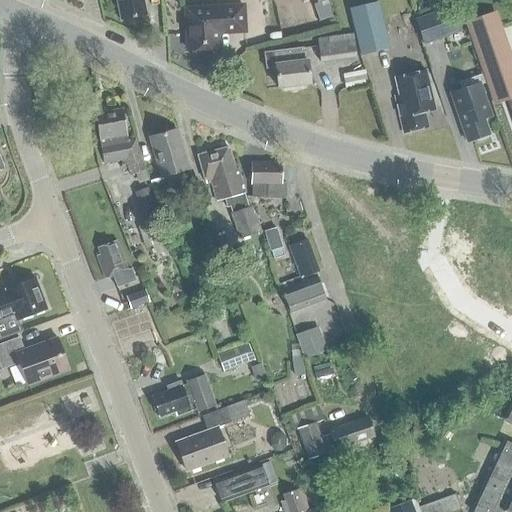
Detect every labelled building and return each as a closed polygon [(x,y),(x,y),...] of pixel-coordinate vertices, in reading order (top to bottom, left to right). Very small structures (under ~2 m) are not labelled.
[(115,0),(120,21),(146,16),(142,0),(115,0)] [(414,19),(423,45),(462,31),(453,5),(414,19)] [(191,51),(191,54),(203,53),(203,50),(219,49),(218,34),(244,32),(243,7),(185,10),(187,51),(191,51)] [(507,99),(511,113),(511,67),(493,14),(466,23),(494,103),(507,99)] [(369,50),(386,47),(383,24),(366,26),(369,50)] [(353,35),(316,39),(319,63),(355,58),(353,35)] [(303,62),(302,49),(263,54),(265,70),(275,69),(278,89),(309,86),(306,61),(303,62)] [(394,96),(403,134),(427,128),(424,113),(434,110),(425,71),(393,79),(397,95),(394,96)] [(480,82),(448,93),(466,143),(474,140),(477,141),(484,139),(485,136),(488,135),(483,120),(492,117),(480,82)] [(121,110),(94,115),(99,149),(100,149),(103,165),(124,161),(130,176),(146,169),(135,140),(125,141),(121,110)] [(148,145),(158,180),(162,179),(166,190),(182,186),(178,173),(186,171),(173,131),(146,140),(148,145)] [(225,149),(199,156),(207,184),(211,182),(216,202),(224,200),(226,207),(229,207),(230,211),(247,206),(244,194),(243,195),(237,168),(233,169),(228,149),(225,149)] [(263,197),(263,198),(283,198),(283,182),(278,182),(278,164),(248,164),(248,185),(251,185),(251,197),(263,197)] [(156,212),(148,188),(134,193),(143,218),(150,215),(156,212)] [(230,213),(240,239),(258,232),(248,206),(230,213)] [(166,220),(173,240),(192,234),(185,214),(166,220)] [(145,226),(149,239),(165,234),(160,221),(145,226)] [(276,228),(263,232),(270,252),(282,248),(276,228)] [(125,271),(115,241),(95,248),(97,255),(95,256),(103,278),(110,276),(114,284),(127,280),(124,271),(125,271)] [(280,292),(288,314),(322,301),(312,274),(316,273),(304,241),(286,247),(298,279),(276,287),(278,292),(280,292)] [(48,308),(37,277),(7,289),(7,290),(0,293),(0,318),(16,313),(18,319),(48,308)] [(134,302),(128,305),(130,310),(149,303),(144,291),(132,295),(134,302)] [(294,332),(301,356),(325,349),(318,325),(294,332)] [(70,367),(59,338),(25,350),(19,335),(0,342),(0,364),(1,368),(19,361),(27,383),(70,367)] [(217,356),(223,372),(250,363),(244,347),(217,356)] [(302,358),(291,360),(293,377),(304,376),(302,358)] [(165,386),(167,390),(151,396),(152,400),(150,401),(153,410),(156,409),(159,416),(173,411),(174,415),(190,409),(189,406),(194,403),(197,412),(214,405),(203,374),(186,381),(187,383),(181,385),(180,381),(165,386)] [(503,511),(504,511),(506,511),(511,511),(511,401),(503,422),(511,426),(511,446),(502,442),(470,511),(503,511)] [(245,417),(239,402),(200,418),(206,431),(175,443),(185,471),(227,456),(217,428),(245,417)] [(287,418),(291,432),(321,421),(317,408),(287,418)] [(371,438),(364,420),(327,433),(328,435),(319,439),(314,425),(296,431),(306,461),(371,438)] [(420,432),(396,439),(404,464),(413,460),(409,448),(411,440),(421,437),(420,432)] [(270,437),(270,447),(274,452),(280,452),(285,447),(285,438),(281,434),(275,433),(270,437)] [(213,481),(221,503),(268,486),(260,465),(213,481)] [(283,501),(278,503),(280,511),(311,511),(307,511),(306,511),(298,490),(281,496),(283,501)] [(454,495),(418,508),(418,511),(455,511),(459,511),(454,495)] [(387,510),(388,511),(415,511),(410,500),(387,510)]
